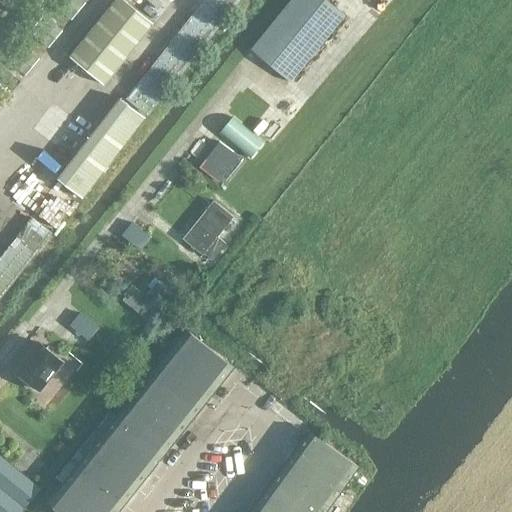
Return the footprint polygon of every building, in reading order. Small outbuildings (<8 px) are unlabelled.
[(125,0),(115,0),(70,57),(87,71),(103,85),(153,23),(125,0)] [(323,0),(291,0),(251,50),(290,83),(344,17),(323,0)] [(120,98),(57,179),(82,198),(145,117),(120,98)] [(242,160),(220,143),(200,169),(221,186),(242,160)] [(56,182),(0,257),(0,302),(0,303),(78,198),(56,182)] [(203,255),(204,254),(218,236),(234,217),(214,200),(183,239),(203,255)] [(135,220),(124,232),(141,248),(152,235),(135,220)] [(213,261),(227,244),(218,236),(204,254),(213,261)] [(157,304),(167,291),(156,282),(146,296),(132,285),(124,294),(155,319),(163,309),(157,304)] [(163,309),(173,296),(167,291),(157,304),(163,309)] [(253,306),(242,321),(261,334),(271,318),(253,306)] [(81,310),(71,324),(91,338),(101,325),(81,310)] [(61,511),(117,511),(233,368),(185,330),(48,501),(61,511)] [(39,391),(62,362),(38,342),(15,371),(39,391)] [(324,511),(358,467),(309,431),(249,511),(324,511)] [(0,511),(20,511),(41,488),(0,455),(0,511)]
